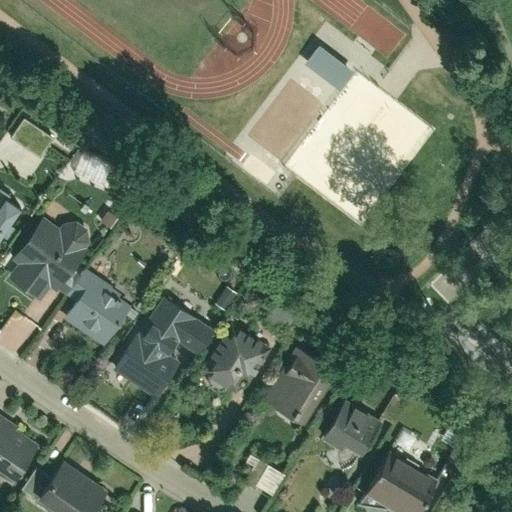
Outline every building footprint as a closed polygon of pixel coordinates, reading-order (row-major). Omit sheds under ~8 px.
[(299,60),(335,88),(349,70),(314,42),(299,60)] [(33,154),(47,135),(19,114),(5,133),(33,154)] [(109,186),(116,164),(76,151),(68,172),(109,186)] [(0,233),(25,195),(0,178),(0,233)] [(51,279),(68,291),(83,269),(75,263),(98,229),(70,210),(61,224),(41,210),(12,252),(22,259),(10,276),(40,296),(51,279)] [(67,314),(105,338),(131,298),(83,269),(68,291),(78,297),(67,314)] [(115,364),(158,392),(189,344),(198,349),(213,325),(161,292),(115,364)] [(0,326),(0,342),(12,352),(34,324),(15,309),(0,326)] [(250,372),(270,341),(237,320),(206,368),(231,384),(242,367),(250,372)] [(308,418),(339,366),(296,341),(265,393),(308,418)] [(359,451),(382,414),(347,393),(324,430),(359,451)] [(0,472),(12,480),(35,444),(0,421),(0,472)] [(410,511),(412,511),(438,471),(393,444),(368,486),(410,511)] [(240,479),(271,493),(282,471),(251,456),(240,479)] [(54,511),(90,511),(103,493),(55,461),(32,497),(54,511)] [(446,511),(454,499),(441,492),(429,511),(446,511)]
